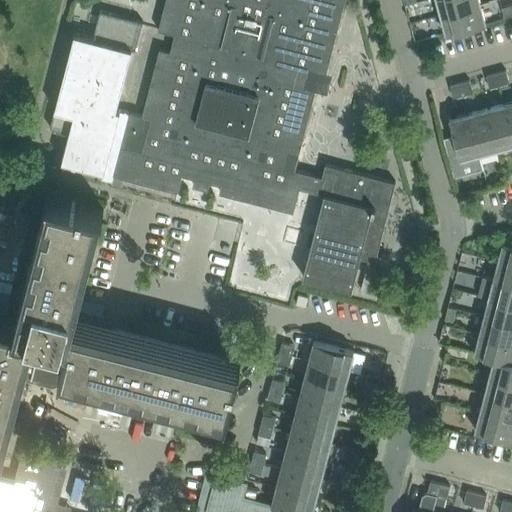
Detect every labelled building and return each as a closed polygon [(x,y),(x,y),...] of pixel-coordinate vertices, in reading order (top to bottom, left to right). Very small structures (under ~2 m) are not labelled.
[(74,32),(50,127),(69,132),(62,160),(104,171),(105,166),(115,168),(113,174),(123,176),(176,190),(176,191),(177,191),(181,173),(194,177),(192,184),(206,188),(208,180),(221,184),(219,191),(233,195),(235,187),(243,189),(241,197),(292,210),(292,211),(293,211),(299,187),(324,194),(302,276),(303,277),(351,289),(359,257),(366,259),(375,261),(395,181),(352,169),(344,167),(345,167),(325,162),(322,175),(321,175),(311,172),(294,167),(297,155),(314,88),(315,88),(297,83),(299,75),(306,77),(309,68),(326,72),(326,71),(325,71),(343,0),(165,0),(159,28),(158,28),(158,29),(175,33),(173,43),(180,44),(179,52),(159,48),(159,49),(160,49),(145,116),(116,108),(131,49),(135,50),(143,21),(100,10),(93,37),(74,32)] [(436,0),(441,15),(480,4),(479,0),(436,0)] [(446,33),(485,22),(480,4),(441,15),(446,33)] [(511,4),(501,7),(504,17),(511,14),(511,4)] [(506,69),(495,72),(499,85),(510,82),(506,69)] [(499,85),(495,72),(487,75),(490,87),(499,85)] [(470,79),(460,82),(464,94),(473,92),(470,79)] [(464,94),(460,82),(450,85),(454,97),(464,94)] [(511,133),(504,103),(486,108),(496,148),(511,143),(511,133)] [(486,108),(468,113),(478,153),(496,148),(486,108)] [(468,113),(449,118),(460,158),(478,153),(468,113)] [(112,180),(112,182),(121,184),(123,177),(123,176),(113,174),(112,180)] [(0,468),(0,464),(17,396),(23,374),(36,377),(48,380),(58,375),(59,372),(60,372),(60,371),(225,413),(225,414),(226,415),(240,359),(239,359),(239,360),(75,318),(75,317),(73,316),(102,208),(103,208),(103,207),(47,193),(47,194),(50,194),(16,325),(0,321),(0,468)] [(511,244),(502,242),(498,260),(511,264),(511,244)] [(511,264),(498,260),(493,278),(493,279),(511,283),(511,264)] [(360,290),(362,290),(376,294),(381,275),(365,271),(360,290)] [(511,303),(511,283),(493,279),(493,278),(482,275),(477,295),(488,298),(488,297),(511,303)] [(305,305),(308,295),(298,293),(296,303),(305,305)] [(488,298),(484,315),(511,322),(511,303),(488,297),(488,298)] [(511,322),(484,315),(479,333),(511,341),(511,322)] [(511,341),(479,333),(474,352),(494,357),(494,356),(511,360),(511,341)] [(313,340),(309,359),(348,369),(353,351),(313,340)] [(294,345),(282,342),(281,342),(279,351),(291,355),(294,345)] [(279,351),(276,362),(289,365),(291,355),(279,351)] [(511,360),(494,356),(494,357),(489,374),(511,380),(511,360)] [(309,359),(304,377),(344,387),(348,369),(309,359)] [(511,380),(489,374),(485,393),(511,399),(511,380)] [(304,377),(299,395),(339,406),(344,387),(304,377)] [(272,378),(269,388),(282,391),(284,381),(272,378)] [(282,391),(269,388),(267,398),(279,401),(282,391)] [(511,399),(485,393),(480,411),(511,419),(511,399)] [(299,395),(295,413),(334,424),(339,406),(299,395)] [(511,438),(511,419),(480,411),(475,429),(511,438)] [(295,413),(290,432),(330,442),(334,424),(295,413)] [(275,417),(263,414),(260,424),(273,427),(275,417)] [(273,427),(260,424),(257,434),(270,437),(273,427)] [(290,432),(285,450),(325,460),(330,442),(290,432)] [(50,511),(44,510),(56,464),(58,457),(24,448),(16,479),(0,474),(0,511),(50,511)] [(266,453),(253,450),(251,460),(263,463),(266,453)] [(285,450),(281,468),(320,478),(325,460),(285,450)] [(263,463),(251,460),(248,470),(261,473),(263,463)] [(216,475),(237,481),(238,475),(240,469),(210,461),(196,511),(220,511),(207,508),(216,475)] [(281,468),(276,486),(315,496),(320,478),(281,468)] [(283,511),(285,509),(269,505),(269,504),(254,500),(241,497),(244,486),(245,483),(237,481),(216,475),(207,508),(220,511),(283,511)] [(430,480),(427,493),(437,495),(440,483),(430,480)] [(440,483),(437,495),(446,498),(450,485),(440,483)] [(254,500),(257,490),(244,486),(241,497),(254,500)] [(271,505),(299,511),(311,511),(315,496),(276,486),(271,505)] [(466,490),(463,502),(473,505),(476,492),(466,490)] [(413,509),(412,511),(432,511),(437,495),(427,493),(425,492),(422,495),(418,510),(413,509)] [(476,492),(473,505),(483,507),(486,495),(476,492)] [(511,501),(502,499),(499,511),(500,511),(509,511),(511,503),(511,501)]
